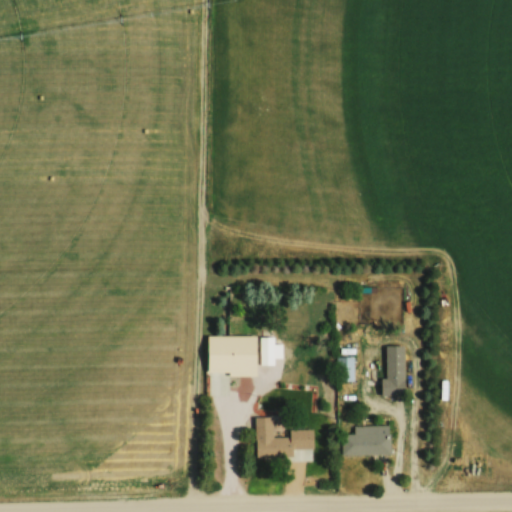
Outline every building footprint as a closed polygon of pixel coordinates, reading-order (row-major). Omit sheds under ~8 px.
[(205,373),(211,373),(211,395),(228,395),(228,376),(255,376),(255,335),(205,335),(205,373)] [(380,394),(403,394),(403,345),(384,345),(384,379),(380,379),(380,394)] [(352,356),(336,356),(336,380),(352,380),(352,356)] [(254,458),(305,458),(305,453),(311,453),(311,429),(287,429),(287,436),(271,436),(271,416),(254,416),(254,458)] [(388,455),(388,425),(352,425),(352,434),(340,434),(340,455),(388,455)]
